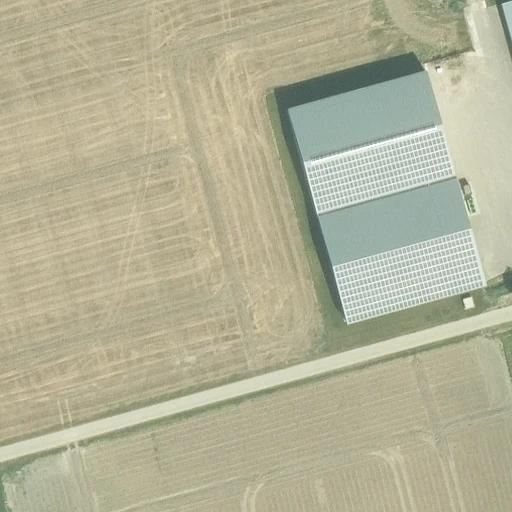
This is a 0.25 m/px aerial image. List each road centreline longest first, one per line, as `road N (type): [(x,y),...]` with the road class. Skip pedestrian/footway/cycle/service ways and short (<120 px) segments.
road 1 (unclassified): [(511,315),(0,456)]
road 2 (track): [(511,152),(483,0)]
